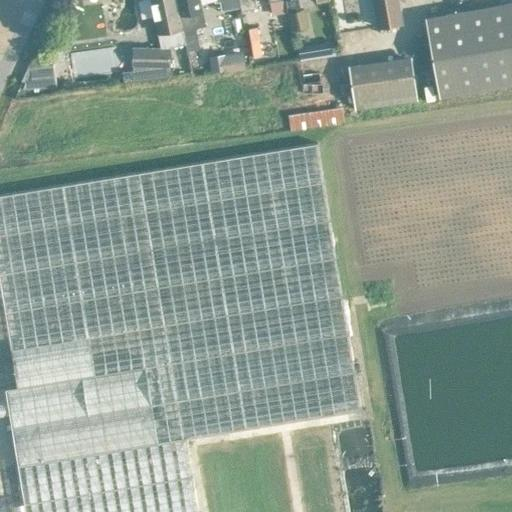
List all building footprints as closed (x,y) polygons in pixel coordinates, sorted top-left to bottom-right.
[(183,43),(174,0),(139,0),(139,2),(141,3),(152,2),(160,47),(133,47),(133,70),(123,72),(124,83),(171,76),(171,45),(183,43)] [(198,0),(174,0),(183,43),(184,50),(197,48),(190,12),(200,11),(198,0)] [(239,0),(241,11),(257,8),(255,0),(239,0)] [(402,23),(398,0),(373,0),(378,27),(402,23)] [(511,83),(511,1),(426,17),(440,96),(511,83)] [(302,10),(289,13),(292,29),(305,27),(302,10)] [(55,65),(28,68),(22,81),(27,81),(24,89),(58,88),(55,65)] [(353,124),(415,117),(411,70),(348,77),(353,124)] [(322,79),(301,80),(302,94),(322,94),(322,79)] [(345,123),(342,107),(287,116),(289,132),(345,123)] [(22,384),(10,386),(29,502),(16,504),(17,511),(202,511),(191,437),(365,408),(346,293),(344,293),(319,142),(0,193),(0,241),(17,347),(16,347),(22,384)]
